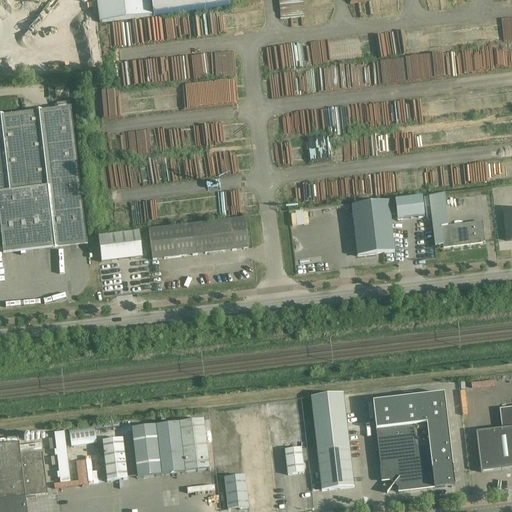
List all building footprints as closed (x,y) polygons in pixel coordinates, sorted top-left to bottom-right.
[(148,0),(96,0),(99,23),(151,17),(148,0)] [(230,0),(150,0),(153,17),(231,7),(230,0)] [(57,110),(0,116),(0,233),(3,252),(86,242),(70,108),(69,102),(56,104),(57,110)] [(434,246),(443,245),(443,248),(484,243),(481,223),(447,227),(443,196),(428,198),(434,246)] [(394,202),(397,221),(424,218),(422,199),(394,202)] [(394,253),(388,202),(351,207),(357,257),(394,253)] [(511,210),(502,211),(505,241),(511,240),(511,210)] [(245,219),(171,228),(148,231),(152,261),(248,249),(245,219)] [(139,232),(98,237),(101,263),(142,258),(139,232)] [(310,398),(317,452),(321,492),(354,488),(349,448),(343,394),(310,398)] [(398,493),(454,486),(443,395),(372,403),(382,482),(390,481),(398,487),(398,493)] [(511,411),(498,413),(500,430),(476,433),(480,473),(511,469),(511,411)] [(137,479),(209,471),(203,421),(131,430),(137,479)] [(72,429),(0,437),(0,511),(52,511),(89,508),(87,487),(79,488),(72,429)] [(127,480),(122,440),(102,443),(107,483),(127,480)] [(301,449),(285,451),(288,476),(304,474),(301,449)] [(223,469),(224,479),(228,511),(248,508),(245,476),(239,477),(238,467),(223,469)]
